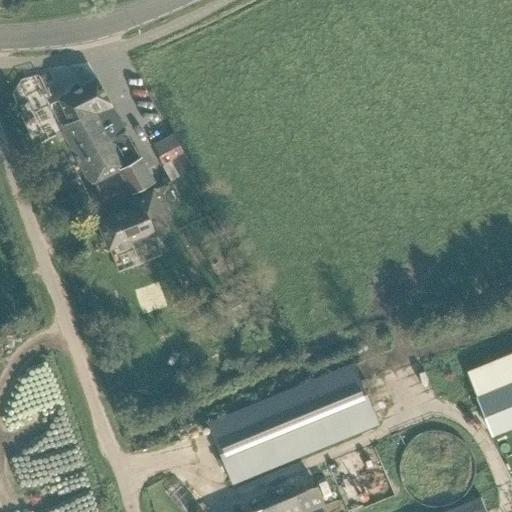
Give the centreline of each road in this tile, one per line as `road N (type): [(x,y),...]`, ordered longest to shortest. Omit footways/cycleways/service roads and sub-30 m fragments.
road 1 (unclassified): [(132,511),(0,139)]
road 2 (track): [(92,400),(141,379),(173,351),(185,260)]
road 3 (tertiary): [(0,38),(79,31),(173,0)]
